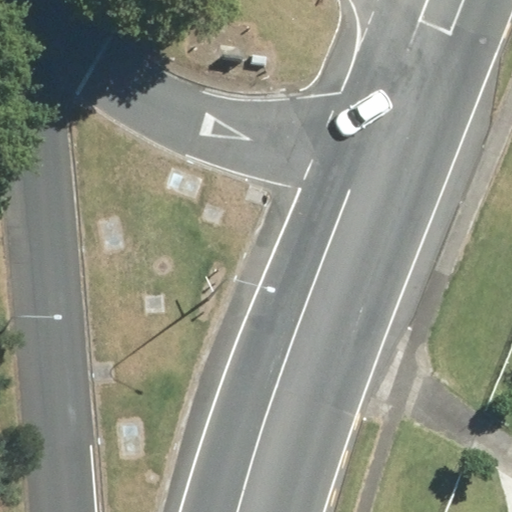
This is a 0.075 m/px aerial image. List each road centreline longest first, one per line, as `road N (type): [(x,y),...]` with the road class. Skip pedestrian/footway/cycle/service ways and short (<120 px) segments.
road 1 (tertiary): [(65,511),(22,0)]
road 2 (tertiary): [(392,126),(292,143),(207,133),(128,102),(63,41),(34,0)]
road 3 (secondary): [(392,126),(249,511)]
road 4 (secondary): [(442,0),(392,126)]
